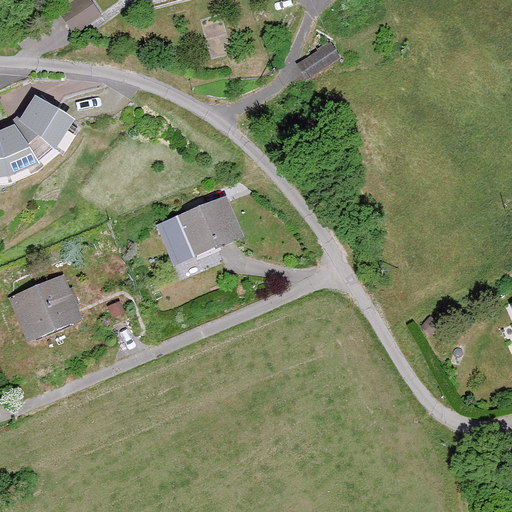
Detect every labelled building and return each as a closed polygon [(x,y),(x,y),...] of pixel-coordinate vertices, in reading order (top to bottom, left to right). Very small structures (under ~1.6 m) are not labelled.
[(59,33),(91,16),(83,0),(67,0),(47,10),(59,33)] [(1,129),(0,129),(0,181),(1,181),(21,172),(39,155),(59,127),(21,101),(1,129)] [(177,258),(230,236),(211,192),(158,213),(177,258)] [(0,313),(13,343),(72,317),(52,272),(0,294),(0,313)] [(511,330),(511,298),(499,304),(511,330)]
